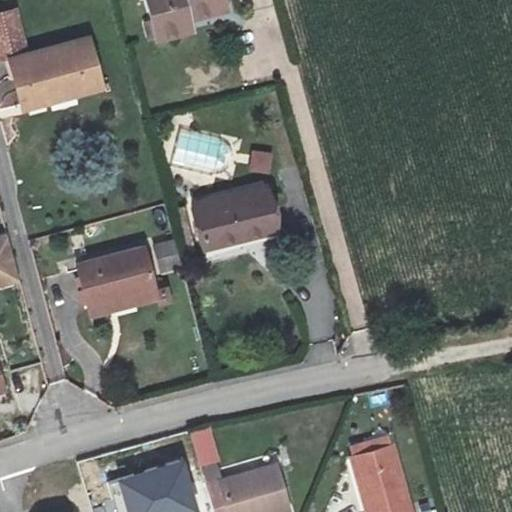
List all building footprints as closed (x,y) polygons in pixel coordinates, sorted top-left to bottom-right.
[(192,31),(188,18),(186,10),(223,0),(146,0),(158,40),(192,31)] [(223,0),(186,10),(188,18),(226,9),(223,0)] [(0,61),(10,59),(28,55),(18,10),(0,14),(0,61)] [(40,98),(100,82),(88,38),(28,55),(10,59),(22,107),(41,102),(40,98)] [(102,90),(100,82),(40,98),(41,102),(22,107),(24,111),(102,90)] [(249,173),(272,173),(271,152),(249,152),(249,173)] [(192,201),(204,243),(274,224),(262,181),(192,201)] [(0,286),(16,282),(3,236),(0,237),(0,286)] [(161,274),(181,268),(173,238),(153,244),(161,274)] [(74,262),(89,308),(108,302),(107,299),(155,284),(142,242),(74,262)] [(108,302),(89,308),(90,313),(158,293),(155,284),(107,299),(108,302)] [(217,462),(205,422),(188,427),(199,467),(217,462)] [(405,511),(386,443),(346,455),(361,511),(405,511)] [(273,464),(221,479),(231,511),(258,511),(284,504),(273,464)] [(193,511),(193,509),(209,504),(201,474),(139,492),(144,511),(193,511)]
